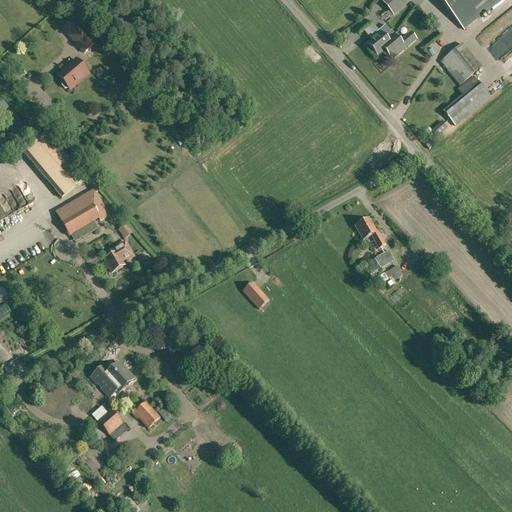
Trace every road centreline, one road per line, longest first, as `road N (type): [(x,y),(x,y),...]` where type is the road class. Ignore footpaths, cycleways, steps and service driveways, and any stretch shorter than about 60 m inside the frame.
road 1 (unclassified): [(0,388),(421,155)]
road 2 (unclassified): [(421,155),(284,0)]
road 3 (unclassified): [(511,259),(421,155)]
